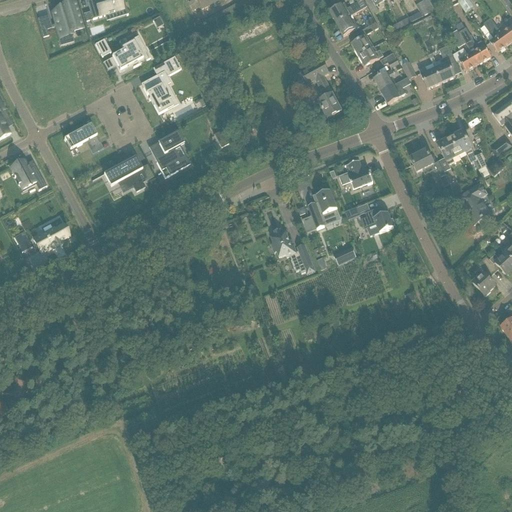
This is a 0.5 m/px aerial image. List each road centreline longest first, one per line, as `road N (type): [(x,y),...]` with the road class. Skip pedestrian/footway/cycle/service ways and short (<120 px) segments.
road 1 (tertiary): [(103,261),(259,178),(378,131)]
road 2 (residential): [(474,329),(417,226),(378,131)]
road 3 (track): [(478,336),(447,511)]
road 4 (residential): [(378,131),(301,6)]
road 5 (tertiary): [(378,131),(511,69)]
road 6 (residential): [(103,261),(36,138)]
road 7 (residential): [(36,138),(113,96),(137,140)]
